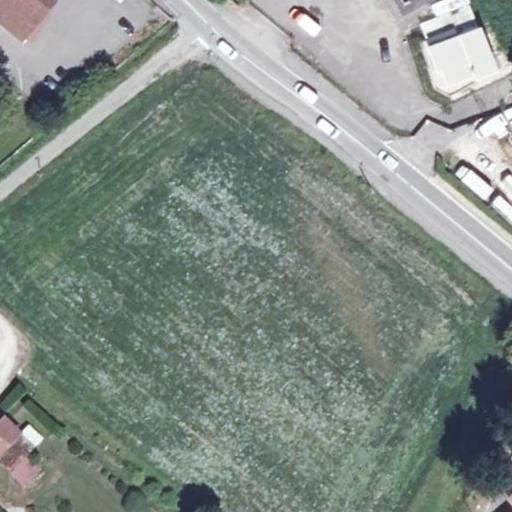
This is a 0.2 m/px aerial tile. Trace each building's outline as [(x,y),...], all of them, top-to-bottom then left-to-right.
[(0,0),(0,21),(21,38),(52,0),(0,0)] [(382,0),(394,20),(429,0),(382,0)] [(467,7),(421,24),(427,40),(420,43),(434,89),(447,97),(462,91),(460,84),(492,72),(467,7)] [(466,139),(498,125),(493,114),(461,128),(466,139)] [(0,426),(0,462),(25,436),(7,419),(0,426)] [(37,448),(25,436),(0,462),(0,465),(10,476),(37,448)]
